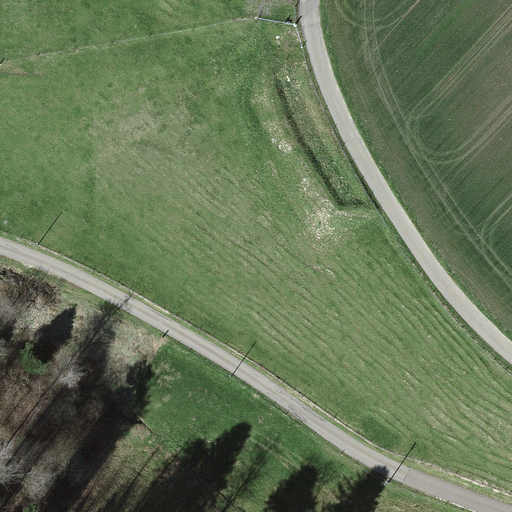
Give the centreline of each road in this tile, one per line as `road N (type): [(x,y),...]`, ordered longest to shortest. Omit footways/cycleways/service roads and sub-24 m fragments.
road 1 (unclassified): [(502,511),(370,458),(149,313),(0,244)]
road 2 (unclassified): [(308,0),(319,64),(363,159),(429,266),(511,353)]
